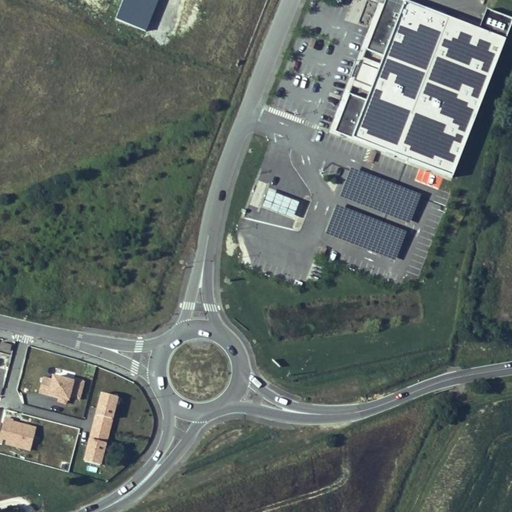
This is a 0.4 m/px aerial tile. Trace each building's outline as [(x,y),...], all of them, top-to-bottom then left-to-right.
[(477,32),(393,0),(382,0),(334,131),(452,175),(509,23),(481,15),(477,32)] [(298,206),(266,192),(260,208),(293,222),(298,206)] [(49,398),(68,403),(75,374),(57,369),(49,398)] [(80,463),(99,468),(117,399),(98,394),(80,463)] [(37,426),(4,417),(0,432),(0,445),(29,453),(37,426)]
